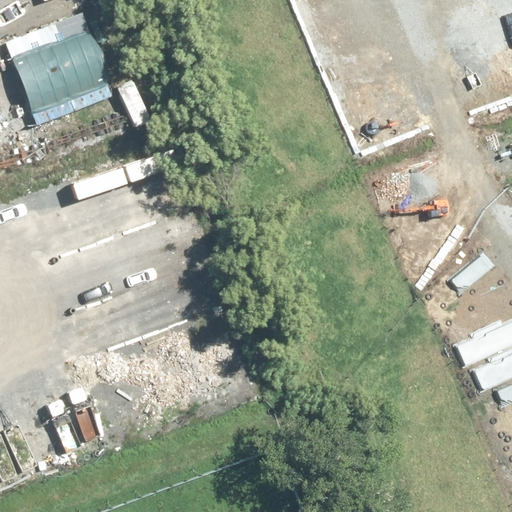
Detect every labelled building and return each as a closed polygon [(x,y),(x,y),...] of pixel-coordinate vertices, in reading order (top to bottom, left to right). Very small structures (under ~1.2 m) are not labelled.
[(362,0),(315,0),(306,3),(315,29),(366,11),(362,0)] [(497,0),(466,0),(444,8),(453,31),(503,13),(497,0)] [(366,16),(316,34),(324,56),(374,38),(366,16)] [(511,40),(506,25),(457,46),(465,65),(511,44),(511,40)] [(376,46),(325,64),(333,87),(384,69),(376,46)] [(511,58),(467,78),(479,106),(511,91),(511,58)] [(384,77),(335,97),(342,114),(391,93),(384,77)] [(351,116),(361,138),(400,121),(390,99),(351,116)] [(511,104),(484,119),(494,140),(511,131),(511,104)] [(410,156),(374,172),(380,187),(416,171),(410,156)] [(442,171),(398,191),(406,210),(451,190),(442,171)] [(450,198),(412,216),(421,235),(459,218),(450,198)] [(508,287),(489,272),(458,313),(477,327),(508,287)] [(511,326),(511,323),(498,310),(461,348),(477,363),(511,326)] [(511,356),(485,372),(496,392),(511,382),(511,356)] [(511,390),(492,397),(498,420),(511,416),(511,390)]
